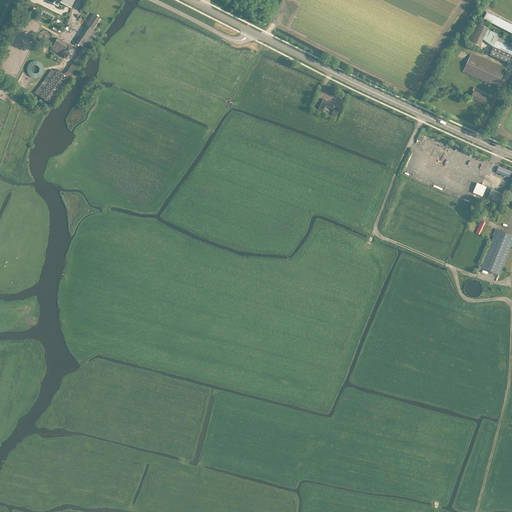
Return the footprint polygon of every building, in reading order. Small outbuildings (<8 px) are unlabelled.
[(23,0),(21,5),(32,11),(35,4),(27,0),(23,0)] [(511,24),(487,12),(483,19),(511,33),(511,24)] [(86,27),(75,42),(81,46),(82,46),(78,52),(80,53),(84,56),(88,50),(86,48),(93,39),(95,40),(99,34),(98,33),(96,31),(103,20),(93,13),(86,24),(87,25),(86,27)] [(477,23),(468,41),(480,46),(483,39),(487,29),(488,28),(477,23)] [(57,38),(52,48),(67,58),(69,55),(73,48),(68,44),(57,38)] [(490,54),(489,55),(507,63),(511,52),(511,47),(496,41),(494,46),(493,46),(493,47),(490,54)] [(463,71),(497,87),(505,69),(471,54),(463,71)] [(47,84),(39,96),(53,105),(73,75),(72,73),(78,63),(75,61),(65,76),(57,71),(55,73),(51,70),(43,82),(47,84)] [(470,98),(484,104),(488,97),(479,92),(480,89),(474,87),(472,90),(473,91),(470,98)] [(334,109),(331,114),(336,117),(340,107),(322,99),(318,108),(323,110),(325,106),(334,109)] [(496,172),(510,177),(511,172),(498,166),(496,172)] [(486,187),(477,183),(473,193),(482,197),(486,187)] [(502,194),(491,189),(487,199),(498,204),(502,194)] [(481,267),(499,275),(511,243),(511,235),(495,228),(493,234),(494,234),(481,267)]
